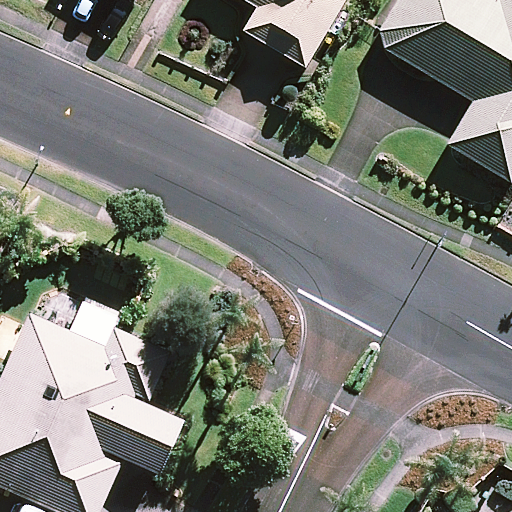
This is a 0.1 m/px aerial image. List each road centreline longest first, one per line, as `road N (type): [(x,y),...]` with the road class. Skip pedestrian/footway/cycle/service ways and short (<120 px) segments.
road 1 (residential): [(0,88),(98,129),(413,292)]
road 2 (residential): [(288,511),(413,292)]
